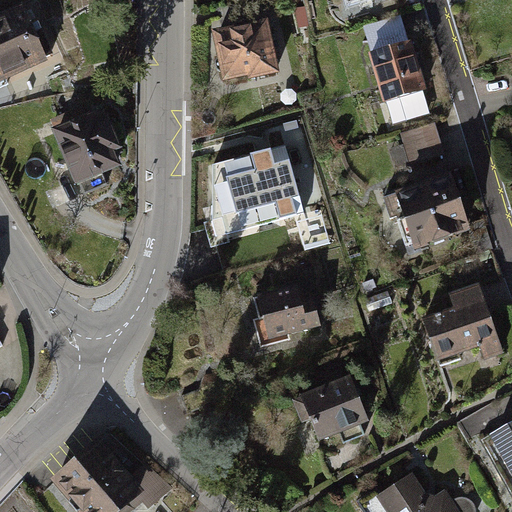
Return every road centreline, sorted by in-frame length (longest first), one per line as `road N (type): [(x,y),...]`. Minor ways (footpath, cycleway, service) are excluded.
road 1 (residential): [(93,366),(129,323),(158,262),(166,0)]
road 2 (residential): [(435,0),(511,245)]
road 3 (residential): [(231,511),(118,407),(93,366)]
road 4 (residential): [(93,366),(0,220)]
road 5 (residential): [(0,468),(93,366)]
